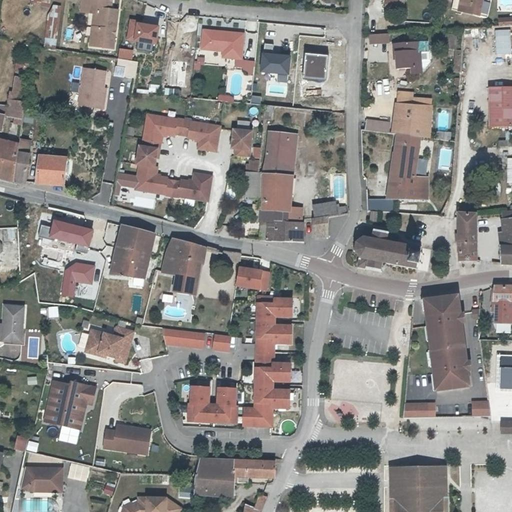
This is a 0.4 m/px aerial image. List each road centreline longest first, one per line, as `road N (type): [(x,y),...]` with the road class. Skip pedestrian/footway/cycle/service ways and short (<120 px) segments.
road 1 (residential): [(329,270),(0,185)]
road 2 (residential): [(356,22),(354,207),(329,270)]
road 3 (residential): [(295,449),(184,442),(163,380),(140,378)]
road 4 (residential): [(164,0),(356,22)]
road 5 (residential): [(511,275),(410,290),(329,270)]
road 6 (residential): [(295,449),(310,415),(329,270)]
